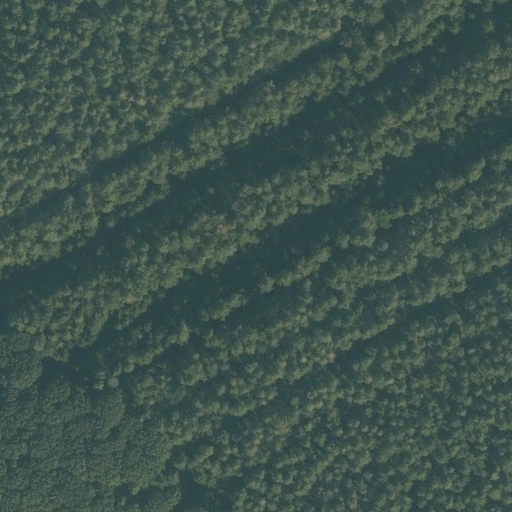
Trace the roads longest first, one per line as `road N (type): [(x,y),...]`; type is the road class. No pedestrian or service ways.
road 1 (track): [(0,218),(404,0)]
road 2 (unknown): [(173,511),(511,308)]
road 3 (track): [(0,314),(241,511)]
